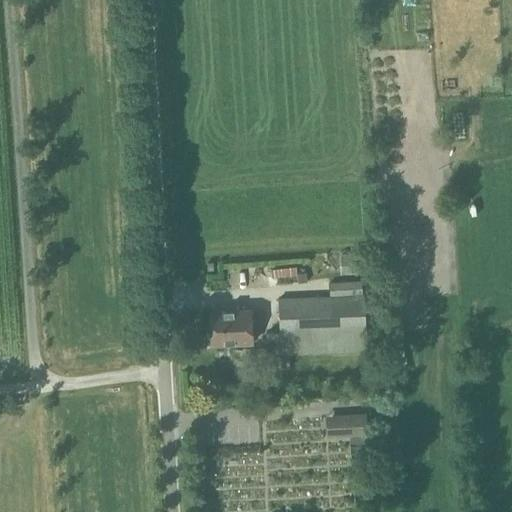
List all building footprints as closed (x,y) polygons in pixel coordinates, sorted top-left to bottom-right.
[(361,252),(338,252),(339,269),(363,269),(361,252)] [(272,278),(298,275),(298,274),(297,265),(271,268),(272,278)] [(307,273),(298,274),(298,275),(299,283),(308,281),(307,273)] [(269,354),(368,350),(365,283),(332,284),(332,299),(281,301),(282,335),(268,335),(269,354)] [(401,299),(390,300),(393,356),(404,356),(401,299)] [(211,346),(252,344),(251,311),(210,313),(211,346)] [(289,356),(271,357),(272,370),(289,369),(289,356)] [(332,432),(351,431),(350,416),(332,417),(332,432)]
